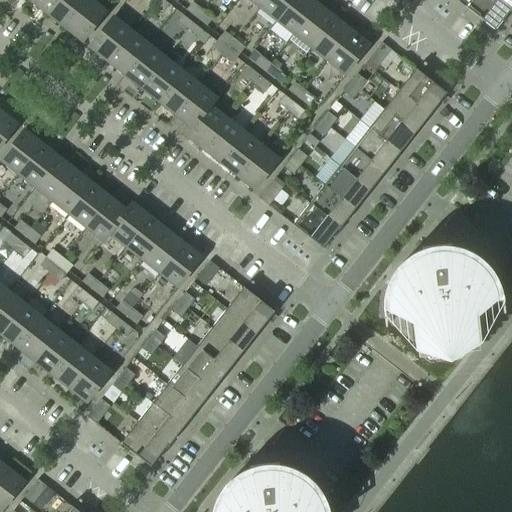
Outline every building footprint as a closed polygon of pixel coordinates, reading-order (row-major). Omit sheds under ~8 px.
[(48,15),(59,0),(31,0),(31,1),(48,15)] [(65,28),(86,0),(59,0),(48,15),(65,28)] [(82,42),(105,13),(89,0),(86,0),(65,28),(82,42)] [(162,13),(168,5),(162,0),(155,0),(152,5),(162,13)] [(277,21),(293,0),(266,0),(260,8),(277,21)] [(294,35),(317,6),(309,0),(293,0),(277,21),(294,35)] [(511,8),(511,9),(500,0),(468,0),(464,6),(478,16),(490,26),(495,30),(505,17),(506,18),(506,19),(507,20),(511,12),(511,8)] [(511,0),(500,0),(511,9),(511,8),(511,0)] [(202,11),(192,2),(185,11),(196,19),(202,11)] [(311,48),(334,19),(317,6),(294,35),(311,48)] [(206,27),(212,18),(202,11),(196,19),(206,27)] [(186,32),(192,23),(182,15),(175,23),(186,32)] [(107,62),(131,33),(112,18),(89,47),(107,62)] [(328,61),(351,32),(334,19),(311,48),(328,61)] [(196,40),(202,31),(192,23),(186,32),(196,40)] [(228,48),(234,40),(224,31),(218,40),(228,48)] [(345,75),(368,46),(351,32),(328,61),(345,75)] [(124,75),(147,46),(131,33),(107,62),(124,75)] [(222,56),(228,48),(218,40),(211,48),(222,56)] [(244,47),(234,40),(228,48),(238,56),(244,47)] [(377,69),(391,51),(381,43),(367,61),(377,69)] [(141,88),(164,59),(147,46),(124,75),(141,88)] [(232,64),(238,56),(228,48),(222,56),(232,64)] [(270,64),(260,56),(253,64),(264,72),(270,64)] [(158,102),(181,73),(164,59),(141,88),(158,102)] [(280,72),(270,64),(264,72),(274,80),(280,72)] [(443,91),(415,68),(398,90),(428,113),(428,112),(445,91),(444,90),(443,91)] [(260,77),(250,69),(243,77),(254,85),(260,77)] [(175,115),(198,86),(181,73),(158,102),(175,115)] [(359,91),(366,82),(357,75),(350,84),(359,91)] [(264,93),(270,85),(260,77),(254,85),(264,93)] [(298,99),(304,91),(294,83),(287,91),(298,99)] [(352,100),(359,91),(350,84),(343,92),(352,100)] [(186,136),(209,107),(210,108),(216,100),(198,86),(175,115),(191,127),(185,135),(186,136)] [(428,113),(398,90),(383,108),(414,133),(414,132),(422,122),(423,123),(423,124),(424,125),(431,115),(428,112),(428,113)] [(308,107),(314,99),(304,91),(298,99),(308,107)] [(294,104),(284,96),(277,104),(287,112),(294,104)] [(298,120),(304,112),(294,104),(287,112),(298,120)] [(226,120),(210,108),(209,107),(186,136),(203,149),(226,120)] [(414,133),(383,108),(368,127),(399,152),(399,151),(407,141),(408,142),(408,143),(409,143),(417,134),(414,132),(414,133)] [(0,146),(16,126),(0,112),(0,146)] [(329,129),(336,120),(327,112),(320,121),(329,129)] [(220,163),(243,134),(226,120),(203,149),(220,163)] [(322,138),(329,129),(320,121),(313,130),(322,138)] [(399,152),(368,127),(353,146),(384,170),(392,160),(394,162),(402,153),(399,151),(399,152)] [(18,175),(41,146),(23,131),(0,160),(18,175)] [(237,176),(260,147),(243,134),(220,163),(237,176)] [(35,188),(58,159),(41,146),(18,175),(35,188)] [(379,182),(386,172),(384,170),(353,146),(338,165),(370,189),(377,179),(378,181),(379,182)] [(255,190),(278,161),(260,147),(237,176),(255,190)] [(300,166),(307,157),(297,150),(290,159),(300,166)] [(52,201),(75,172),(58,159),(35,188),(52,201)] [(300,166),(290,159),(283,168),(292,175),(300,166)] [(370,189),(338,165),(323,184),(355,208),(363,198),(364,199),(363,199),(364,200),(372,190),(370,189)] [(69,215),(92,186),(75,172),(52,201),(69,215)] [(268,207),(282,189),(273,181),(258,199),(268,207)] [(355,208),(323,184),(309,203),(340,226),(348,217),(349,217),(348,218),(349,219),(357,209),(355,208)] [(86,228),(109,199),(92,186),(69,215),(86,228)] [(109,234),(132,205),(131,204),(125,211),(109,199),(86,228),(104,242),(110,234),(109,234)] [(340,226),(309,203),(292,224),(306,235),(318,244),(323,248),(333,235),(334,236),(334,237),(335,238),(342,228),(340,226)] [(126,247),(149,218),(132,205),(109,234),(110,234),(126,247)] [(143,261),(166,232),(149,218),(126,247),(143,261)] [(24,237),(30,229),(20,221),(13,229),(24,237)] [(34,245),(40,237),(30,229),(24,237),(34,245)] [(160,274),(183,245),(166,232),(143,261),(160,274)] [(14,250),(20,242),(10,234),(3,242),(14,250)] [(30,250),(20,242),(14,250),(24,258),(30,250)] [(177,288),(200,259),(183,245),(160,274),(177,288)] [(490,270),(484,264),(478,259),(472,255),(466,252),(459,250),(451,248),(452,250),(421,253),(420,252),(414,255),(408,259),(402,263),(397,269),(392,275),(388,282),(385,290),(384,298),(383,306),(383,314),(383,315),(409,312),(413,319),(416,351),(478,343),(475,312),(477,304),(502,301),(501,293),(498,285),(494,277),(490,270)] [(62,258),(52,250),(45,258),(56,266),(62,258)] [(56,266),(45,258),(39,266),(49,274),(56,266)] [(72,266),(62,258),(56,266),(66,274),(72,266)] [(205,287),(219,269),(209,261),(195,279),(205,287)] [(66,274),(56,266),(49,274),(59,282),(66,274)] [(92,290),(98,282),(88,274),(81,282),(92,290)] [(102,298),(108,290),(98,282),(92,290),(102,298)] [(82,303),(88,295),(78,287),(71,295),(82,303)] [(272,311),(243,288),(226,309),(256,333),(256,332),(273,311),(272,310),(272,311)] [(0,334),(2,335),(25,306),(8,293),(0,302),(0,334)] [(187,309),(194,300),(185,293),(177,302),(187,309)] [(92,311),(98,303),(88,295),(82,303),(92,311)] [(132,309),(122,301),(115,309),(126,317),(132,309)] [(180,318),(187,309),(177,302),(170,311),(180,318)] [(19,349),(42,320),(25,306),(2,335),(19,349)] [(136,325),(142,317),(132,309),(126,317),(136,325)] [(256,333),(226,309),(211,328),(242,353),(243,352),(250,342),(252,343),(251,344),(252,344),(260,335),(256,332),(256,333)] [(115,330),(122,322),(111,314),(105,322),(115,330)] [(35,362),(59,333),(42,320),(19,349),(35,362)] [(125,338),(132,330),(122,322),(115,330),(125,338)] [(242,353),(211,328),(196,347),(227,372),(228,371),(235,361),(237,362),(236,363),(237,363),(245,354),(243,352),(242,353)] [(164,338),(155,331),(148,340),(157,347),(164,338)] [(52,375),(75,346),(59,333),(35,362),(52,375)] [(157,347),(148,340),(141,348),(150,356),(157,347)] [(69,389),(92,360),(75,346),(52,375),(69,389)] [(227,372),(196,347),(182,366),(213,390),(220,380),(222,382),(230,373),(228,371),(227,372)] [(87,403),(110,373),(92,360),(69,389),(87,403)] [(207,400),(214,391),(213,390),(182,366),(167,385),(199,410),(199,409),(197,408),(205,398),(206,399),(207,400)] [(127,385),(135,376),(125,368),(118,377),(127,385)] [(127,385),(118,377),(111,386),(120,393),(127,385)] [(199,410),(167,385),(152,404),(183,428),(183,427),(191,418),(192,419),(193,420),(200,410),(199,409),(199,410)] [(96,425),(110,407),(101,399),(86,417),(96,425)] [(183,428),(152,404),(137,423),(168,447),(168,446),(176,436),(177,437),(177,438),(178,439),(185,429),(183,427),(183,428)] [(168,447),(137,423),(120,444),(134,454),(146,464),(151,468),(161,455),(162,456),(162,457),(163,458),(171,448),(168,446),(168,447)] [(328,511),(329,511),(326,503),(322,495),(317,488),(312,482),(306,477),(300,473),(293,470),(286,468),(279,466),(279,468),(249,472),(248,470),(243,472),(238,475),(233,479),(229,483),(225,487),(223,488),(220,493),(216,500),(213,508),(212,511),(328,511)] [(0,511),(1,511),(24,483),(6,469),(0,476),(0,511)] [(32,505),(47,487),(37,480),(23,498),(32,505)]
